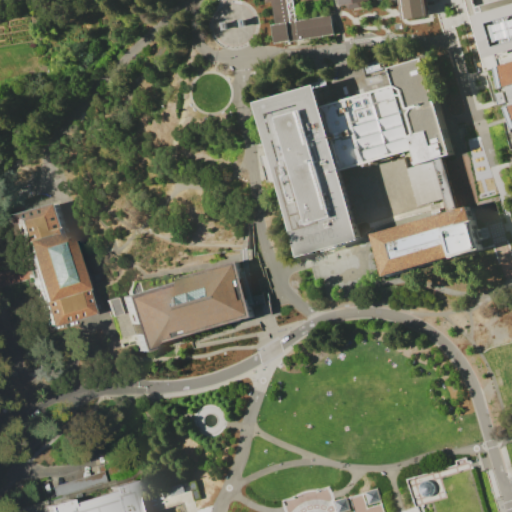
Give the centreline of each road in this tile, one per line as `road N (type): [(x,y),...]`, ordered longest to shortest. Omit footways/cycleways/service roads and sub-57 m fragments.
road 1 (residential): [(0,480),(75,399),(143,388)]
road 2 (residential): [(273,352),(329,319),(362,312),(415,322)]
road 3 (residential): [(415,322),(464,365),(491,444)]
road 4 (residential): [(143,388),(222,378),(273,352)]
